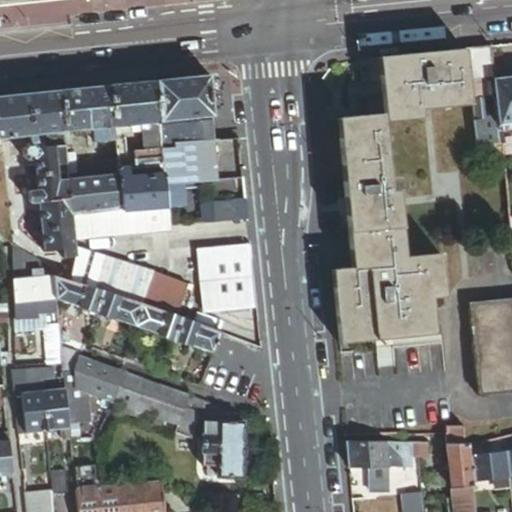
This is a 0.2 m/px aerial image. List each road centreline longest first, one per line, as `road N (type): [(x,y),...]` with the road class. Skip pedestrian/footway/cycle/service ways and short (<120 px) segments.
road 1 (tertiary): [(271,28),(316,511)]
road 2 (secondary): [(0,56),(271,28)]
road 3 (secondary): [(271,28),(458,9)]
